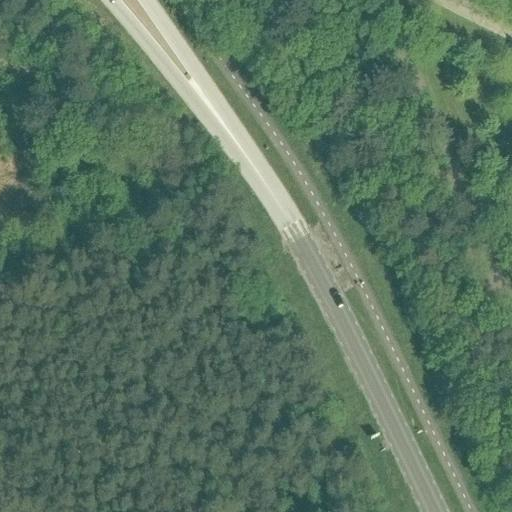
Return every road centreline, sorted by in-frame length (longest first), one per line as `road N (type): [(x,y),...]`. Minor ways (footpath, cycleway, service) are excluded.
road 1 (primary): [(434,511),(301,245),(217,119)]
road 2 (primary): [(106,0),(201,115),(217,119)]
road 3 (primary): [(217,119),(217,104),(144,0)]
